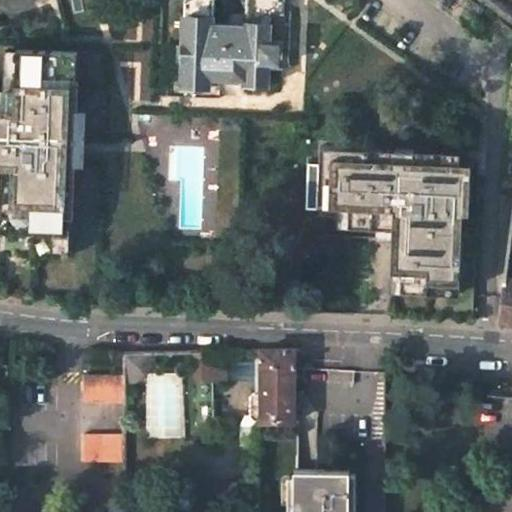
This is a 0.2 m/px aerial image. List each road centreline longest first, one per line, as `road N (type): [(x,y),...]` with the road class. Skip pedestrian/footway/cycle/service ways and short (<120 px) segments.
road 1 (tertiary): [(0,314),(53,324),(227,325),(511,345)]
road 2 (unknown): [(366,337),(368,511)]
road 3 (unknown): [(46,451),(62,419),(69,324)]
